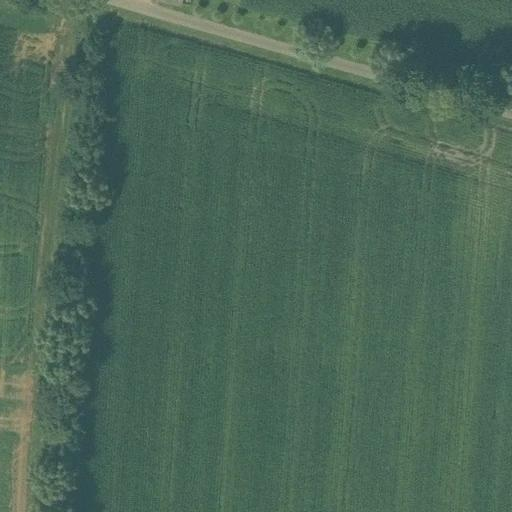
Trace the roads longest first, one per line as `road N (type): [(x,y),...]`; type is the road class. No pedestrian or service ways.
road 1 (track): [(70,0),(37,511)]
road 2 (unclassified): [(116,0),(511,112)]
